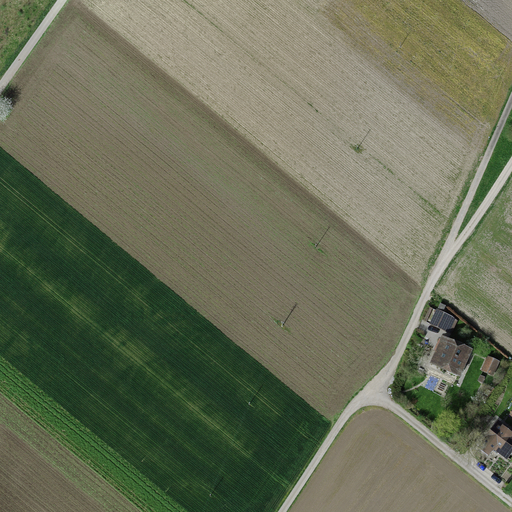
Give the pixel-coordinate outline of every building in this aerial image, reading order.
[(444,312),(446,306),(440,304),(438,309),(444,312)] [(426,322),(433,309),(430,308),(424,321),(426,322)] [(452,317),(436,310),(429,325),(451,336),(458,321),(452,317)] [(460,380),(473,352),(442,338),(430,366),(460,380)] [(487,357),(481,373),(494,378),(500,362),(487,357)] [(485,441),(507,457),(511,450),(511,434),(498,424),(485,441)]
